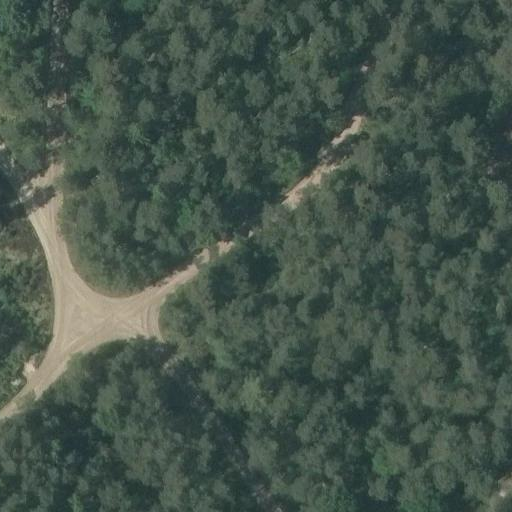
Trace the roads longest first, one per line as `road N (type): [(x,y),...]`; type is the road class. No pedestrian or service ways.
road 1 (track): [(122,316),(344,143),(406,15),(432,0)]
road 2 (track): [(0,155),(60,249),(122,316)]
road 3 (track): [(122,316),(0,407)]
